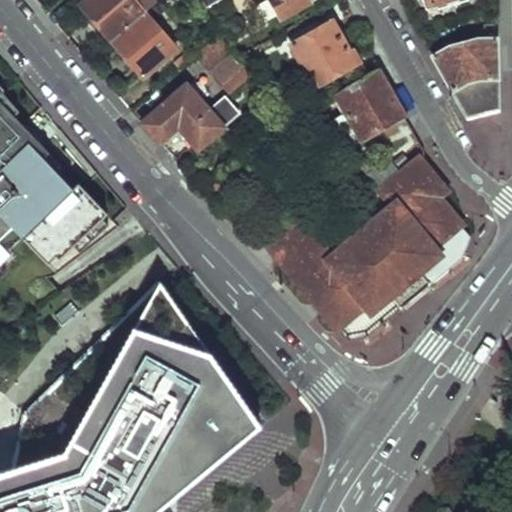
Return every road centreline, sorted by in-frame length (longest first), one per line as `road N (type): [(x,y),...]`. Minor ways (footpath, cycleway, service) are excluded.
road 1 (tertiary): [(400,417),(307,353),(0,6)]
road 2 (residential): [(511,210),(463,169),(366,0)]
road 3 (primary): [(511,268),(400,417)]
